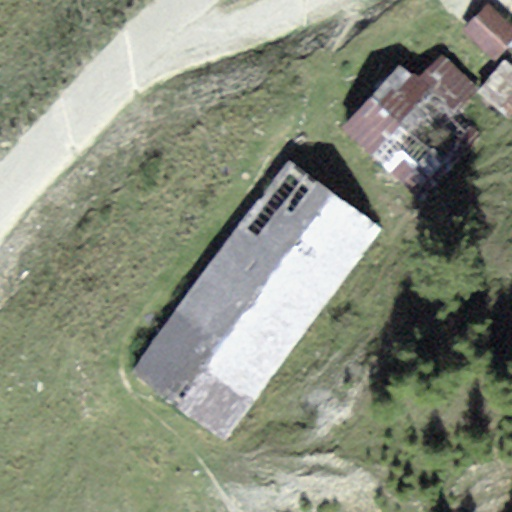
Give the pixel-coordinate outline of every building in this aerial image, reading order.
[(511,24),(489,5),(467,30),(496,54),(511,35),(511,24)] [(442,56),(423,77),(457,106),(475,85),(442,56)] [(377,95),(348,129),(432,201),(490,133),(457,106),(423,77),(406,61),(377,95)] [(511,107),(511,66),(505,62),(494,77),(483,92),(509,112),(511,107)] [(256,214),(138,369),(222,432),(376,229),(292,167),(256,214)]
